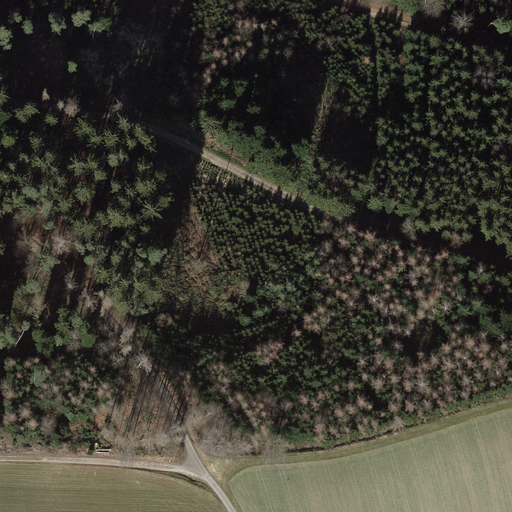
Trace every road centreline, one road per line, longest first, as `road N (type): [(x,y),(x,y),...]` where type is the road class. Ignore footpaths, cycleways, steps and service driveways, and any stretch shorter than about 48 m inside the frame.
road 1 (track): [(511,265),(351,224),(144,124),(0,100)]
road 2 (track): [(0,219),(88,295),(150,370),(231,511)]
road 3 (track): [(201,469),(0,460)]
road 4 (track): [(326,0),(511,58)]
